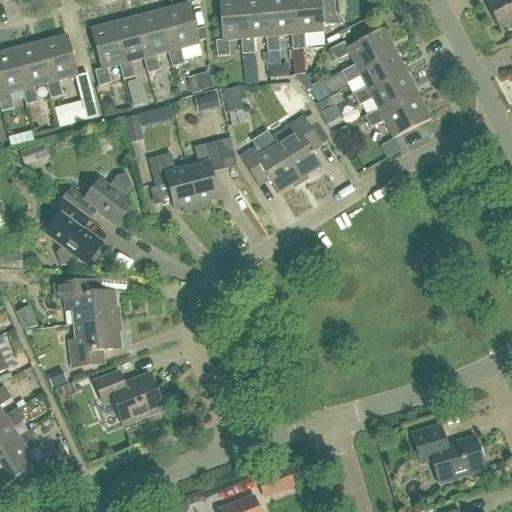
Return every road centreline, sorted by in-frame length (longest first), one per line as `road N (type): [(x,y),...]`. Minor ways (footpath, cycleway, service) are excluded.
road 1 (residential): [(227,455),(191,343),(191,310),(205,290),(373,181),(497,118)]
road 2 (unclassified): [(322,424),(486,368)]
road 3 (residential): [(497,118),(436,0)]
road 4 (unclassified): [(104,502),(227,455)]
